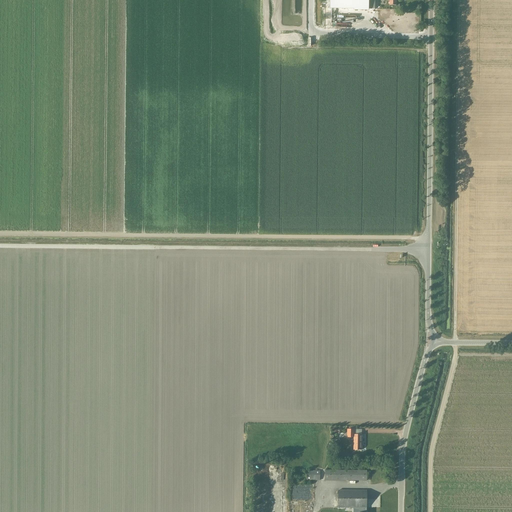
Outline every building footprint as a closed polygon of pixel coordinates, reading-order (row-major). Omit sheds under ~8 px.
[(329,0),(330,9),(375,9),(374,0),(329,0)] [(354,429),(347,429),(347,437),(354,437),(354,442),(361,442),(361,435),(354,435),(354,429)] [(320,480),(320,470),(307,470),(307,480),(320,480)] [(367,480),(367,470),(325,470),(325,480),(367,480)] [(338,490),(338,507),(358,507),(365,508),(366,508),(367,490),(338,490)]
